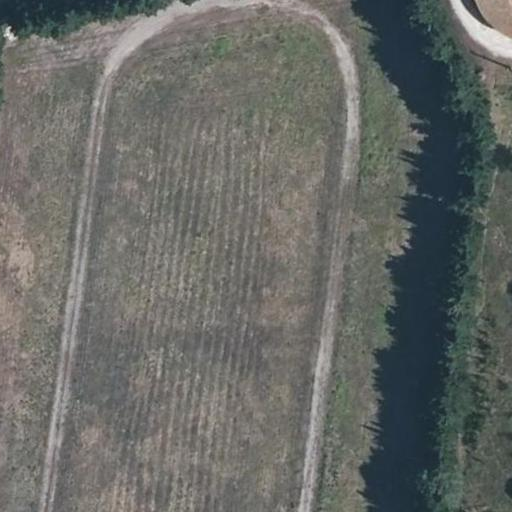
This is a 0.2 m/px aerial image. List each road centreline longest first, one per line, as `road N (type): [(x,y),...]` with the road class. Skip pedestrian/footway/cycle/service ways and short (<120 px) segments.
road 1 (track): [(214,0),(151,19),(108,76),(44,511)]
road 2 (track): [(304,511),(356,114),(347,57),(322,21),(290,0)]
